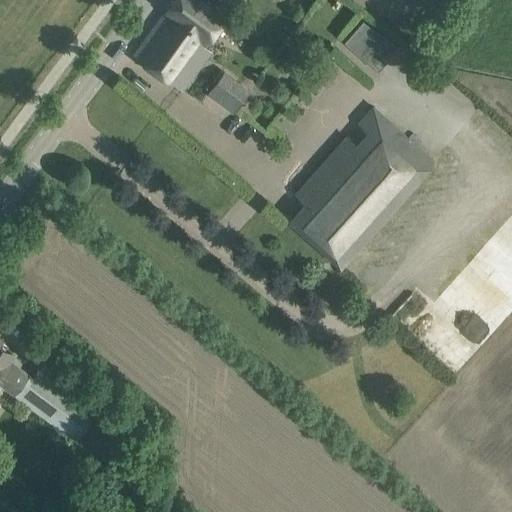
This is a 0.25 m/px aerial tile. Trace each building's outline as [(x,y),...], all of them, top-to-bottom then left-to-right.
[(225,13),(206,0),(170,0),(166,7),(168,8),(135,54),(182,88),(210,50),(203,43),(225,13)] [(359,16),(340,41),(377,69),(396,45),(359,16)] [(223,70),(207,93),(234,112),(250,89),(223,70)] [(304,202),(288,219),(341,267),(435,160),(373,105),(357,123),(366,131),(355,143),(346,134),(294,192),(304,202)] [(511,293),(511,263),(491,265),(492,295),(511,293)] [(455,373),(473,353),(438,322),(421,342),(455,373)] [(12,349),(7,346),(0,340),(0,381),(14,391),(28,372),(7,356),(12,349)] [(90,415),(76,404),(80,399),(39,368),(18,395),(59,426),(74,437),(90,415)] [(122,445),(112,438),(89,420),(73,440),(97,458),(103,451),(113,458),(122,445)]
